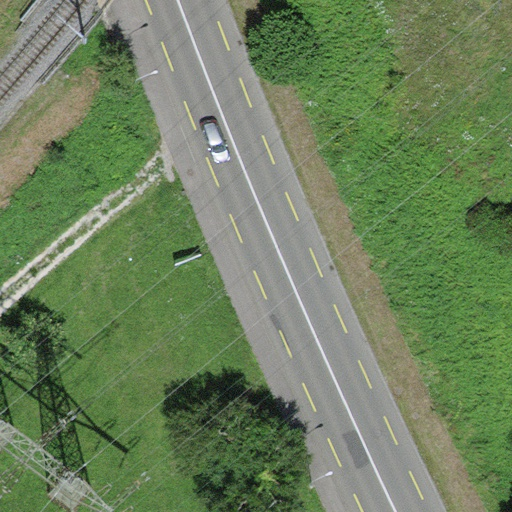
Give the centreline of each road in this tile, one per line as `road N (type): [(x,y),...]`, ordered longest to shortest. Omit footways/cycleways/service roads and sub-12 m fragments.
road 1 (primary): [(180,0),(223,117),(398,511)]
road 2 (track): [(223,117),(0,304)]
